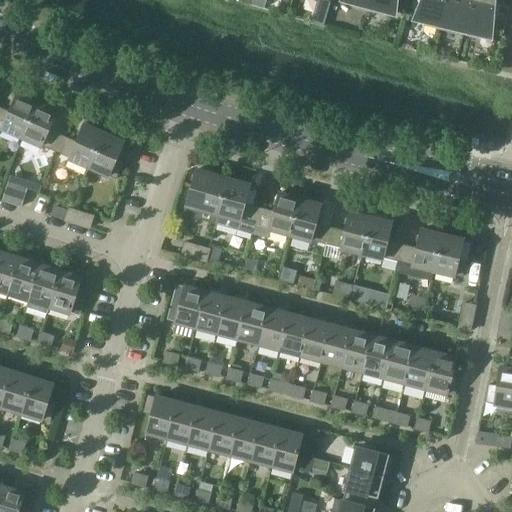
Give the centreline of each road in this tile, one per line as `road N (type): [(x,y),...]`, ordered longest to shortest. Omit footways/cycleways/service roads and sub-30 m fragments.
road 1 (tertiary): [(511,195),(318,149),(186,105)]
road 2 (residential): [(72,511),(140,256)]
road 3 (tertiary): [(186,105),(0,31)]
road 4 (residential): [(140,256),(186,105)]
road 5 (residential): [(0,215),(140,256)]
road 6 (residential): [(480,511),(460,460),(415,498),(412,511)]
